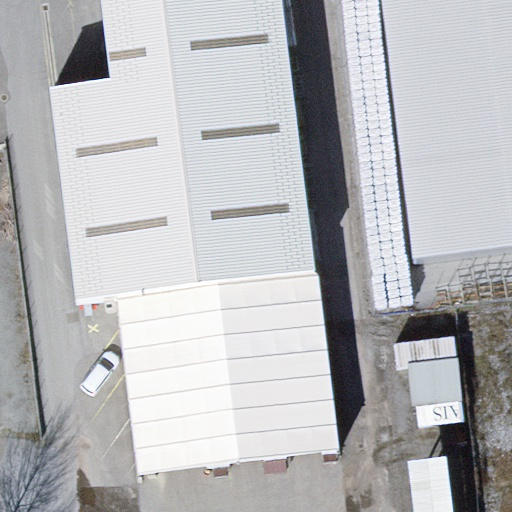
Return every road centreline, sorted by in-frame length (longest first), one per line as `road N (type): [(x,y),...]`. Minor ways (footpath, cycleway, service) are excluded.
road 1 (unknown): [(107,511),(42,0)]
road 2 (unknown): [(325,0),(336,30),(375,345)]
